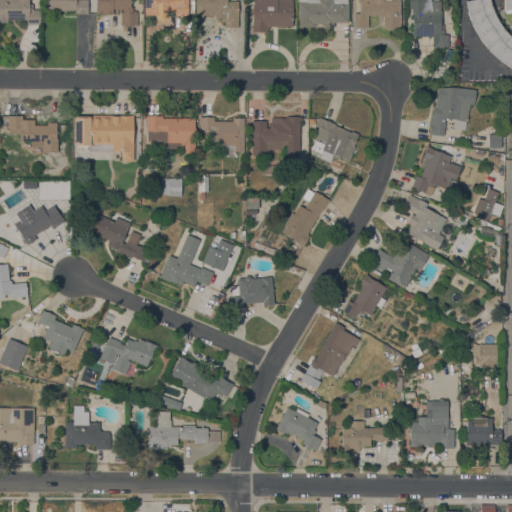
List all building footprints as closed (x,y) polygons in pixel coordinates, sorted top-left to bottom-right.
[(29,0),(29,4),(32,4),(32,9),(40,9),(39,24),(26,24),(26,20),(7,20),(7,22),(0,21),(0,0),(29,0)] [(87,0),(87,14),(74,14),(75,11),(56,10),(56,14),(44,14),(44,0),(87,0)] [(130,0),(130,7),(133,7),(133,10),(136,10),(136,12),(137,12),(137,25),(133,25),(133,26),(124,26),(124,25),(120,25),(120,12),(122,12),(122,9),(113,9),(113,14),(95,14),(95,0),(130,0)] [(188,0),(188,15),(174,15),(174,11),(168,11),(168,13),(160,13),(160,15),(145,15),(145,0),(188,0)] [(224,27),(224,18),(215,18),(215,15),(195,15),(195,0),(227,0),(227,1),(238,1),(238,28),(224,27)] [(292,0),(292,27),(268,26),(268,32),(252,32),(252,0),(292,0)] [(347,0),(347,22),(333,22),(333,27),(324,27),(324,24),(313,24),(313,26),(298,26),(298,2),(297,2),(297,0),(347,0)] [(400,0),(400,14),(400,28),(383,28),(383,16),(378,16),(378,15),(367,15),(367,27),(353,27),(353,13),(359,13),(359,0),(400,0)] [(440,1),(440,11),(442,11),(442,25),(440,25),(440,29),(444,29),(444,34),(448,34),(448,48),(432,47),(432,36),(412,36),(412,13),(411,13),(411,9),(408,8),(408,0),(427,0),(427,1),(440,1)] [(511,68),(508,66),(503,63),(496,57),(491,53),(482,41),(474,30),(471,24),(469,18),(467,12),(468,11),(467,9),(465,1),(469,0),(489,0),(492,8),(496,17),(500,24),(505,30),(510,36),(511,38),(511,12),(505,13),(505,10),(504,10),(504,7),(504,2),(504,0),(511,0),(511,68)] [(457,120),(457,119),(446,118),(443,136),(429,134),(431,115),(432,115),(433,106),(434,106),(436,98),(438,88),(462,88),(475,89),(473,105),(469,104),(467,116),(466,116),(465,121),(457,120)] [(47,125),(47,122),(56,122),(56,141),(57,141),(57,152),(42,152),(42,147),(30,147),(30,142),(24,142),(20,142),(20,134),(8,134),(9,128),(7,128),(7,115),(22,115),(22,119),(34,119),(34,125),(47,125)] [(74,118),(75,118),(75,115),(133,115),(133,142),(133,160),(121,160),(121,151),(88,151),(88,148),(83,148),(83,147),(75,147),(75,145),(74,145),(74,118)] [(195,118),(194,153),(182,153),(182,149),(167,148),(167,141),(147,141),(147,131),(146,131),(146,115),(162,116),(162,118),(195,118)] [(251,143),(250,143),(250,125),(251,125),(251,121),(266,121),(266,128),(269,128),(269,123),(271,123),(271,117),(285,117),(285,116),(300,116),(300,120),(299,120),(299,151),(298,151),(298,156),(285,156),(285,149),(269,149),(269,154),(265,154),(265,155),(252,155),(251,143)] [(244,118),(244,152),(240,152),(240,151),(235,151),(235,157),(221,157),(221,145),(210,145),(210,135),(207,136),(207,129),(199,130),(199,117),(213,117),(213,121),(232,121),(232,118),(244,118)] [(351,131),(358,134),(353,146),(354,147),(348,161),(333,154),(332,155),(321,150),(324,142),(314,138),(318,129),(314,128),(319,117),(335,124),(335,125),(350,132),(351,131)] [(488,148),(488,134),(500,134),(500,148),(488,148)] [(420,177),(426,158),(422,157),(427,145),(428,145),(428,147),(432,148),(431,149),(451,156),(448,162),(460,166),(454,182),(450,180),(446,189),(432,184),(429,194),(411,188),(415,175),(420,177)] [(483,150),(483,155),(478,154),(477,158),(476,157),(476,159),(462,157),(462,156),(463,156),(463,154),(464,154),(465,147),(483,150)] [(486,161),(487,154),(499,156),(498,162),(486,161)] [(264,161),(277,161),(277,173),(265,173),(264,161)] [(198,174),(204,174),(204,176),(208,176),(208,191),(204,191),(204,199),(198,199),(198,191),(198,174)] [(181,178),(181,196),(168,196),(168,194),(149,193),(149,177),(181,178)] [(488,219),(472,212),(478,198),(483,200),(488,188),(498,192),(488,219)] [(309,236),(303,246),(300,244),(300,243),(282,233),(286,226),(284,225),(291,212),(293,213),(298,204),(304,208),(308,201),(304,199),(309,190),(313,192),(314,191),(329,200),(323,211),(320,209),(306,234),(309,236)] [(436,250),(423,242),(407,233),(412,224),(407,221),(411,214),(414,216),(415,214),(402,207),(409,194),(427,204),(425,208),(445,219),(444,222),(443,222),(438,232),(438,234),(443,237),(437,249),(436,250)] [(256,208),(256,214),(245,214),(245,196),(258,195),(258,208),(256,208)] [(44,211),(53,205),(64,221),(54,228),(51,224),(34,236),(36,238),(26,245),(24,244),(25,243),(23,240),(24,239),(13,223),(20,219),(18,217),(30,209),(32,211),(40,206),(44,211)] [(129,223),(121,243),(125,244),(131,231),(140,234),(136,244),(152,252),(147,263),(131,256),(130,257),(117,251),(118,249),(116,248),(116,249),(112,248),(113,247),(109,245),(110,243),(107,242),(108,240),(84,230),(92,212),(114,221),(116,217),(129,223)] [(463,227),(454,222),(457,216),(459,213),(468,217),(463,227)] [(189,264),(200,268),(201,267),(213,272),(207,285),(196,281),(194,286),(182,281),(181,285),(168,280),(167,281),(156,276),(157,274),(160,275),(168,255),(177,258),(187,234),(199,240),(194,253),(189,264)] [(206,246),(201,264),(222,270),(230,244),(217,240),(215,248),(206,246)] [(419,269),(416,268),(404,287),(401,285),(400,286),(387,278),(390,274),(383,270),(382,271),(370,264),(379,249),(392,257),(394,254),(395,255),(404,240),(428,254),(419,269)] [(0,243),(8,248),(3,258),(0,256),(0,243)] [(9,280),(11,280),(12,283),(26,282),(27,296),(9,298),(9,294),(4,295),(5,299),(0,299),(0,263),(8,263),(9,280)] [(298,268),(296,274),(284,270),(285,268),(278,267),(279,263),(286,265),(286,264),(298,268)] [(380,297),(386,300),(381,308),(376,305),(370,315),(363,311),(362,314),(358,311),(354,318),(341,311),(348,300),(352,303),(362,285),(359,284),(366,272),(367,273),(367,275),(370,277),(386,287),(380,297)] [(244,308),(228,309),(227,297),(229,297),(228,286),(238,285),(237,279),(244,278),(245,276),(249,275),(252,278),(271,277),(274,303),(275,302),(275,304),(263,306),(262,302),(243,304),(244,308)] [(207,289),(221,294),(212,317),(199,312),(207,289)] [(480,304),(483,310),(465,320),(464,322),(459,319),(462,314),(480,304)] [(71,327),(72,324),(84,329),(83,330),(82,330),(73,351),(66,348),(63,355),(48,348),(51,342),(42,338),(45,331),(43,330),(45,325),(37,321),(42,310),(56,315),(54,319),(71,327)] [(323,370),(317,380),(320,382),(315,389),(300,380),(310,362),(312,364),(321,348),(320,348),(335,322),(344,327),(344,329),(357,336),(350,349),(348,349),(341,361),(340,361),(331,375),(323,370)] [(93,337),(100,340),(96,350),(88,347),(93,337)] [(103,348),(104,349),(109,337),(120,342),(120,344),(124,346),(127,339),(133,341),(134,340),(138,341),(139,339),(145,341),(158,346),(158,348),(155,347),(155,348),(153,348),(146,366),(128,359),(128,360),(130,361),(125,374),(112,368),(117,355),(118,356),(119,355),(116,354),(112,364),(99,358),(103,348)] [(29,345),(24,357),(11,352),(17,340),(29,345)] [(416,342),(418,347),(412,350),(410,345),(416,342)] [(478,344),(496,344),(496,367),(478,367),(478,364),(474,364),(474,357),(471,357),(471,342),(478,345),(478,344)] [(421,354),(414,357),(411,351),(419,348),(421,354)] [(218,380),(220,376),(233,384),(225,396),(218,392),(215,396),(214,395),(210,401),(180,384),(182,382),(170,375),(180,356),(182,357),(182,358),(192,364),(193,362),(200,366),(198,369),(218,380)] [(351,385),(373,375),(369,365),(346,376),(351,385)] [(401,374),(394,377),(391,373),(398,369),(401,374)] [(181,402),(178,411),(158,403),(161,395),(181,402)] [(323,409),(316,405),(319,401),(326,404),(323,409)] [(433,412),(434,404),(447,404),(447,412),(442,412),(433,412)] [(73,422),(73,405),(83,405),(83,412),(88,412),(88,422),(99,422),(99,430),(100,430),(100,431),(109,431),(109,434),(109,449),(95,449),(95,444),(75,444),(75,448),(63,448),(63,446),(65,446),(65,422),(73,422)] [(294,410),(296,407),(308,414),(306,417),(317,422),(313,429),(315,430),(313,435),(321,439),(315,450),(301,443),(303,440),(287,432),(285,434),(273,428),(274,427),(276,428),(287,406),(294,410)] [(33,445),(18,444),(18,441),(0,440),(0,407),(33,408),(33,445)] [(156,420),(157,420),(157,412),(169,412),(169,420),(170,420),(170,421),(179,421),(179,426),(182,426),(182,425),(195,425),(195,427),(207,427),(207,431),(219,431),(219,442),(207,442),(207,444),(194,444),(194,439),(182,439),(182,438),(177,438),(177,444),(170,445),(170,446),(166,446),(166,449),(149,449),(149,436),(150,436),(150,426),(156,426),(156,420)] [(431,412),(433,412),(442,412),(442,422),(431,422),(431,417),(431,412)] [(453,448),(439,448),(439,443),(430,443),(430,446),(425,446),(425,443),(420,443),(420,447),(409,447),(409,422),(417,422),(417,417),(431,417),(431,422),(442,422),(442,429),(453,429),(453,448)] [(473,443),(473,445),(466,445),(466,420),(480,420),(480,418),(491,418),(491,429),(501,429),(501,444),(473,443)] [(375,428),(375,426),(387,427),(387,441),(375,440),(370,440),(370,446),(363,446),(363,448),(359,448),(359,451),(341,450),(341,427),(349,427),(349,420),(364,420),(363,427),(375,428)]
